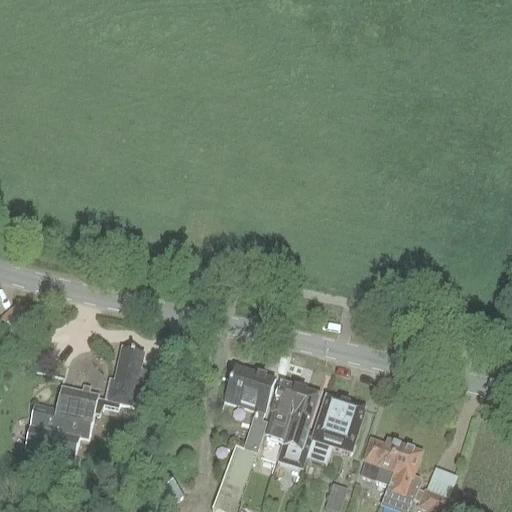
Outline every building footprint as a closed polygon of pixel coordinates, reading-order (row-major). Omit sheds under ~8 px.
[(140,372),(144,357),(122,352),(115,384),(110,383),(104,406),(97,404),(98,398),(91,396),(92,391),(83,389),(82,394),(62,390),(57,414),(35,409),(25,453),(74,464),(79,441),(88,443),(94,418),(101,420),(105,412),(118,415),(119,408),(137,412),(146,373),(140,372)] [(236,451),(212,511),(234,511),(253,462),(255,462),(266,427),(262,426),(275,384),(235,371),(224,405),(256,415),(244,454),(236,451)] [(300,392),(281,386),(270,419),(273,420),(266,442),(283,447),(300,392)] [(302,473),(306,462),(314,438),(311,437),(323,400),(300,392),(283,447),(278,465),(302,473)] [(345,407),(326,401),(314,438),(306,462),(326,468),(332,449),(352,455),(355,445),(365,413),(345,407)] [(359,480),(387,490),(403,451),(388,445),(386,450),(371,445),(364,465),(359,480)] [(417,495),(420,487),(419,483),(412,481),(421,457),(403,451),(387,490),(380,510),(387,511),(408,511),(413,504),(420,508),(418,511),(446,511),(448,505),(425,495),(424,498),(417,495)] [(155,511),(169,511),(184,500),(164,476),(141,495),(155,511)] [(341,511),(348,493),(333,489),(326,511),(341,511)]
